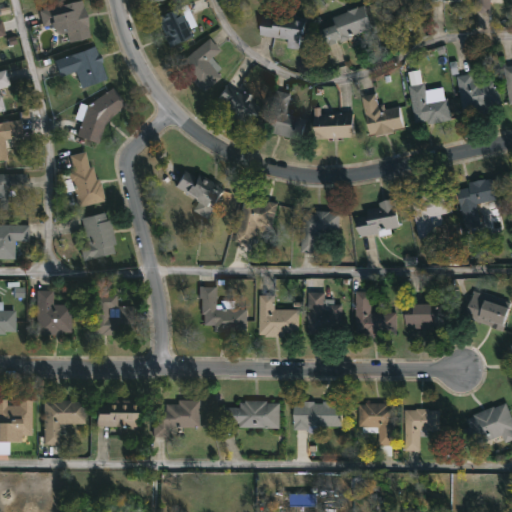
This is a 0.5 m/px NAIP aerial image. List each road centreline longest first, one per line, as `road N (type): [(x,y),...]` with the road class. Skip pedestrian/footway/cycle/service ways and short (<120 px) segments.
road 1 (residential): [(511,142),(365,173),(312,175),(235,156),(175,112),(140,71),(115,0)]
road 2 (residential): [(0,366),(460,371)]
road 3 (residential): [(175,112),(130,153),(125,171),(162,302),(162,369)]
